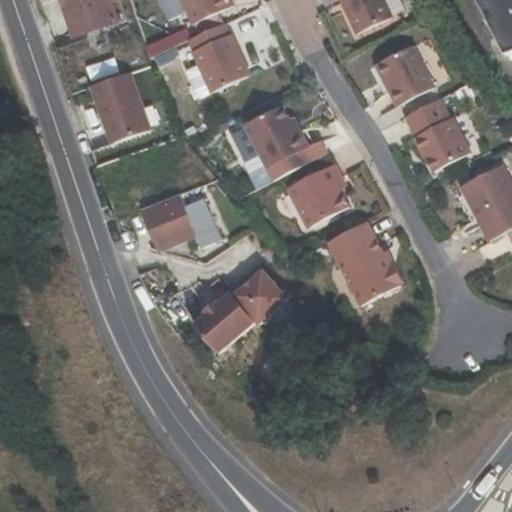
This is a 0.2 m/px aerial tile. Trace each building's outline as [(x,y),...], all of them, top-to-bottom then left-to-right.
[(60,0),(75,40),(119,24),(110,0),(60,0)] [(181,0),(194,28),(236,10),(231,0),(181,0)] [(403,0),(343,0),(361,40),(398,23),(396,19),(409,13),(403,0)] [(511,0),(477,0),(508,58),(511,56),(511,0)] [(258,79),(232,27),(193,45),(220,98),(258,79)] [(374,71),(396,112),(431,94),(410,53),(374,71)] [(113,139),(149,124),(126,68),(89,84),(113,139)] [(455,122),(444,102),(412,118),(423,138),(420,139),(431,160),(435,158),(444,175),(478,157),(459,120),(455,122)] [(270,176),(311,152),(300,133),(294,136),(287,125),(280,112),(245,133),(270,176)] [(294,136),(300,133),(293,121),(287,125),(294,136)] [(465,189),(495,246),(511,236),(511,177),(506,167),(465,189)] [(316,234),(357,211),(347,195),(341,185),(348,181),(340,168),(294,195),(316,234)] [(347,195),(353,191),(348,181),(341,185),(347,195)] [(146,214),(163,255),(177,250),(200,240),(205,252),(217,247),(210,230),(217,227),(206,203),(200,205),(195,194),(146,214)] [(389,256),(373,224),(335,244),(366,304),(404,285),(403,281),(408,278),(401,265),(395,268),(389,256)] [(217,227),(210,230),(217,247),(224,243),(217,227)] [(396,253),(389,256),(395,268),(401,265),(396,253)] [(254,285),(249,290),(237,301),(262,329),(262,328),(291,303),(266,275),(254,285)] [(198,327),(222,356),(258,325),(237,301),(233,296),(221,307),(210,317),(198,327)] [(221,307),(218,304),(207,314),(210,317),(221,307)]
